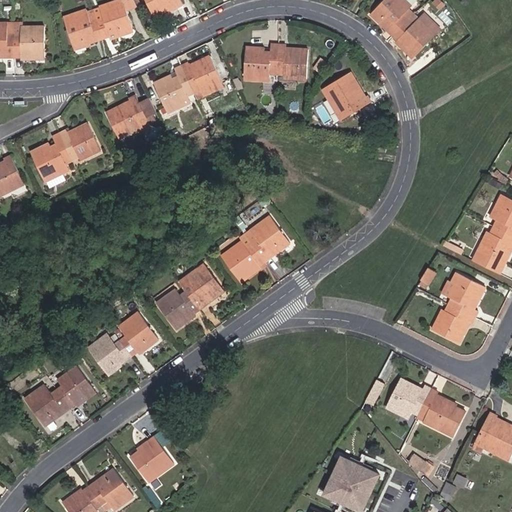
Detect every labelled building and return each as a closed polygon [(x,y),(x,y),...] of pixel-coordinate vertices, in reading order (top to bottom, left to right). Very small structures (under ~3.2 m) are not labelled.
[(103,14),(96,17),(103,34),(111,31),(112,34),(135,25),(128,7),(124,0),(107,0),(99,3),(103,14)] [(182,3),(180,0),(144,0),(151,14),(162,9),(164,12),(182,3)] [(394,31),(409,17),(405,12),(414,3),(410,0),(381,0),(372,9),(394,31)] [(445,6),(439,0),(433,0),(432,1),(440,10),(445,6)] [(103,34),(96,17),(90,19),(85,6),(62,16),(76,49),(93,42),(91,39),(103,34)] [(413,22),(409,17),(394,31),(417,56),(439,35),(420,15),(413,22)] [(0,50),(13,50),(12,27),(6,27),(6,17),(0,17),(0,50)] [(18,27),(12,27),(13,50),(45,49),(43,18),(18,19),(18,27)] [(266,71),(276,71),(275,39),(267,39),(266,45),(241,44),(241,79),(265,79),(266,71)] [(275,39),(276,71),(284,71),(284,75),(305,76),(305,46),(284,45),(284,39),(275,39)] [(181,63),(194,90),(201,87),(205,93),(226,83),(210,54),(191,64),(189,60),(181,63)] [(187,93),(194,90),(181,63),(174,67),(176,71),(155,81),(169,110),(190,100),(187,93)] [(354,67),(325,82),(341,115),(375,97),(371,90),(367,93),(354,67)] [(150,108),(155,106),(146,87),(134,93),(132,88),(122,93),(123,95),(102,106),(115,131),(132,122),(130,118),(150,108)] [(130,118),(132,122),(152,112),(150,108),(130,118)] [(56,128),(69,154),(76,150),(78,153),(99,143),(85,117),(64,128),(63,124),(56,128)] [(63,157),(69,154),(56,128),(49,131),(52,136),(28,148),(44,178),(51,174),(56,184),(73,176),(68,165),(63,157)] [(388,150),(390,139),(378,137),(377,148),(388,150)] [(0,159),(0,190),(24,179),(9,150),(0,154),(0,155),(2,158),(0,159)] [(511,196),(501,192),(496,202),(501,204),(495,217),(500,219),(497,226),(511,233),(511,196)] [(501,204),(496,202),(491,215),(495,217),(501,204)] [(249,234),(244,238),(256,254),(269,243),(273,249),(286,240),(264,209),(243,224),(249,234)] [(488,246),(497,226),(491,223),(483,244),(488,246)] [(511,241),(511,233),(497,226),(488,246),(483,244),(475,260),(502,273),(511,252),(511,247),(509,246),(511,242),(511,241)] [(256,254),(244,238),(239,242),(235,235),(216,249),(232,271),(251,257),(253,260),(258,256),(256,254)] [(461,254),(464,249),(446,240),(443,245),(461,254)] [(256,254),(259,259),(273,249),(269,243),(256,254)] [(236,276),(259,259),(258,256),(253,260),(251,257),(232,271),(236,276)] [(186,281),(179,286),(190,301),(204,292),(208,296),(219,288),(198,258),(179,272),(186,281)] [(419,282),(428,287),(437,272),(428,267),(419,282)] [(473,300),(480,303),(488,285),(458,272),(452,282),(456,285),(450,298),(455,300),(453,305),(479,318),(482,311),(470,306),(473,300)] [(190,301),(179,286),(173,289),(169,283),(150,296),(167,318),(190,301)] [(190,301),(194,306),(208,296),(204,292),(190,301)] [(170,323),(194,306),(190,301),(167,318),(170,323)] [(463,341),(469,329),(465,326),(468,321),(476,324),(479,318),(453,305),(446,320),(439,318),(434,328),(463,341)] [(122,327),(113,333),(125,349),(151,330),(135,307),(117,320),(122,327)] [(125,349),(113,333),(108,336),(101,325),(82,339),(105,369),(117,361),(114,357),(125,349)] [(125,349),(128,353),(154,334),(151,330),(125,349)] [(117,361),(128,353),(125,349),(114,357),(117,361)] [(53,375),(47,379),(61,398),(79,385),(82,389),(89,383),(68,355),(49,369),(53,375)] [(61,398),(47,379),(43,383),(35,373),(16,386),(41,419),(52,411),(49,407),(61,398)] [(368,399),(376,403),(385,383),(377,379),(368,399)] [(433,389),(425,386),(420,396),(416,395),(418,390),(400,381),(387,412),(396,416),(398,413),(409,419),(412,413),(419,416),(433,389)] [(61,398),(64,403),(82,389),(79,385),(61,398)] [(438,431),(447,435),(460,408),(444,401),(442,406),(436,404),(441,393),(433,389),(419,416),(440,425),(438,431)] [(52,411),(64,403),(61,398),(49,407),(52,411)] [(496,458),(509,464),(511,457),(511,427),(504,423),(502,428),(494,425),(498,417),(490,414),(477,443),(498,453),(496,458)] [(144,477),(169,459),(149,431),(135,442),(137,445),(127,452),(144,477)] [(160,432),(156,435),(162,445),(167,442),(160,432)] [(379,473),(341,456),(325,494),(362,511),(379,473)] [(87,485),(104,509),(109,504),(111,508),(131,493),(110,465),(94,477),(96,479),(87,485)] [(99,511),(104,509),(87,485),(63,503),(69,511),(99,511)]
